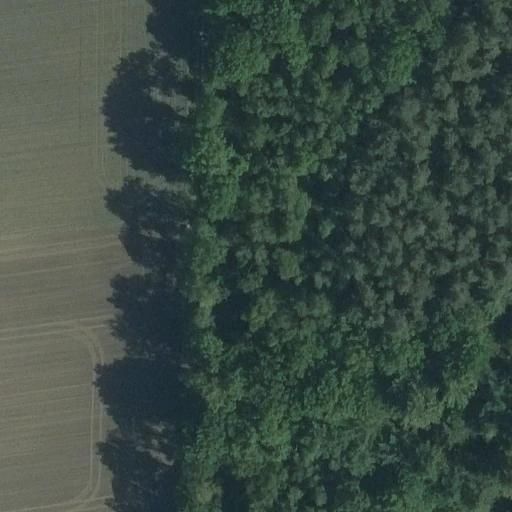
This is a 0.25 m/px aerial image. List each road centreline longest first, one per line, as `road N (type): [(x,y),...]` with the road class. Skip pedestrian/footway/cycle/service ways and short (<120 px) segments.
road 1 (track): [(195,511),(201,0)]
road 2 (track): [(511,288),(340,345),(197,378)]
